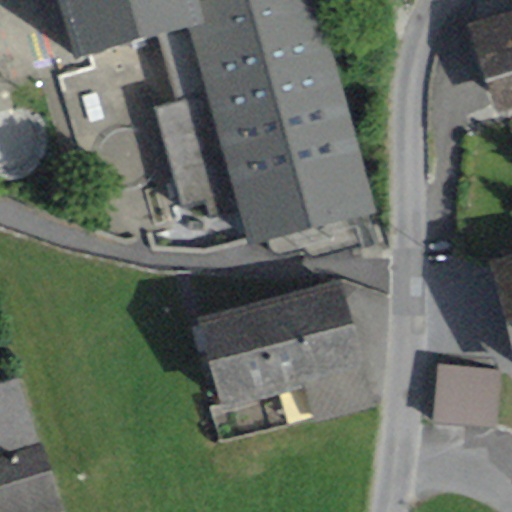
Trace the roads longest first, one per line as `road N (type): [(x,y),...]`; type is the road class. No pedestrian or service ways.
road 1 (residential): [(438,0),(409,91),(410,276),(395,465)]
road 2 (residential): [(395,465),(475,486),(511,510)]
